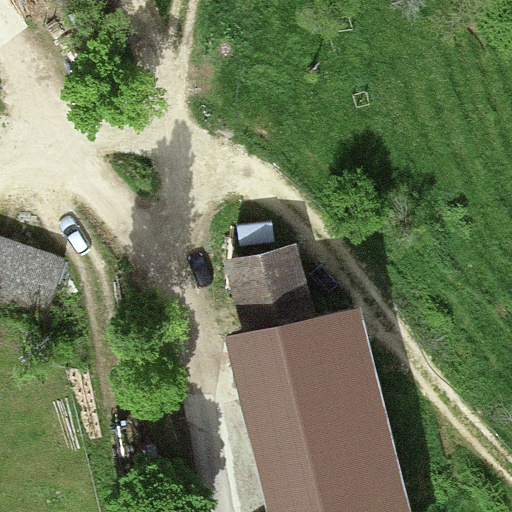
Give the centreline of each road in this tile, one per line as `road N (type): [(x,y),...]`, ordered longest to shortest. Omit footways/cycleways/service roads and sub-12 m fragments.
road 1 (track): [(511,469),(314,228),(244,174),(169,149)]
road 2 (track): [(0,37),(95,187),(173,275)]
road 3 (track): [(185,0),(171,92),(173,275)]
road 4 (residential): [(217,511),(173,275)]
